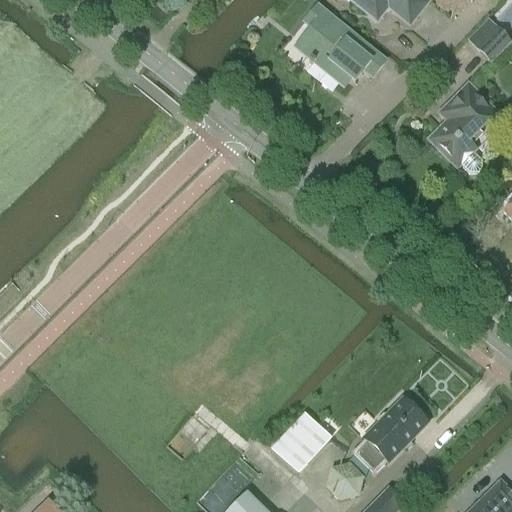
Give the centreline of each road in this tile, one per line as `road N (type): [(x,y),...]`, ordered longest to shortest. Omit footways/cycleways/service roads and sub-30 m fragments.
road 1 (residential): [(0,347),(228,120)]
road 2 (tertiary): [(511,352),(305,184)]
road 3 (residential): [(305,184),(482,0)]
road 4 (tertiary): [(228,120),(79,0)]
